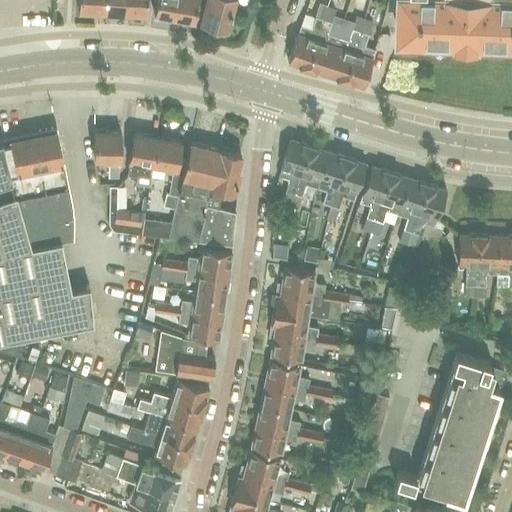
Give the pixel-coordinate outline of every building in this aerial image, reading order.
[(100,9),(105,10),(105,0),(78,0),(78,8),(81,8),(83,11),(90,12),(92,9),(100,9)] [(117,10),(126,11),(126,0),(105,0),(105,10),(107,10),(108,12),(116,13),(117,10)] [(147,0),(126,0),(126,11),(133,11),(134,14),(141,14),(143,12),(146,12),(147,2),(147,0)] [(166,14),(174,16),(176,6),(176,0),(154,0),(155,1),(156,1),(154,12),(158,13),(157,15),(166,16),(166,14)] [(198,0),(176,0),(176,6),(174,16),(182,17),(182,19),(191,21),(191,19),(194,19),(196,8),(197,8),(198,0)] [(207,0),(202,21),(214,24),(216,27),(224,29),(227,27),(233,0),(207,0)] [(511,0),(400,0),(399,35),(399,36),(458,38),(458,41),(481,41),(481,39),(511,40),(511,0)] [(304,12),(300,24),(288,61),(307,67),(327,6),(319,4),(315,16),(304,12)] [(335,9),(327,6),(307,67),(326,73),(338,36),(328,33),(335,9)] [(326,73),(344,79),(364,19),(356,16),(348,40),(338,36),(326,73)] [(372,21),(364,19),(344,79),(363,86),(375,48),(365,45),(372,21)] [(95,130),(95,159),(105,159),(105,164),(109,164),(109,175),(118,175),(118,164),(120,164),(121,130),(95,130)] [(0,349),(22,357),(18,336),(93,322),(89,285),(86,286),(71,289),(61,240),(73,222),(72,204),(60,147),(61,147),(60,141),(59,141),(57,131),(2,142),(1,142),(0,142),(0,349)] [(157,135),(133,131),(128,165),(129,165),(127,174),(138,176),(138,174),(150,175),(151,174),(152,163),(157,135)] [(164,177),(165,171),(172,173),(168,194),(166,194),(164,206),(174,208),(189,148),(180,147),(182,139),(157,135),(152,163),(151,174),(164,177)] [(281,202),(290,204),(310,144),(291,137),(281,166),(278,175),(289,178),(281,202)] [(167,238),(198,241),(206,205),(205,204),(220,149),(190,142),(189,148),(174,208),(167,238)] [(290,204),(292,205),(298,207),(306,184),(316,187),(319,178),(328,150),(310,144),(290,204)] [(222,188),(234,191),(239,171),(237,171),(241,154),(234,152),(233,149),(224,147),(221,149),(220,149),(205,204),(206,205),(198,241),(232,245),(236,211),(218,207),(222,188)] [(347,156),(328,150),(319,178),(316,187),(326,190),(322,202),(331,205),(347,156)] [(366,162),(347,156),(331,205),(327,217),(335,219),(343,196),(354,199),(366,162)] [(362,228),(371,231),(390,170),(372,164),(359,201),(370,205),(362,228)] [(387,210),(397,213),(409,176),(390,170),(371,231),(379,234),(387,210)] [(399,240),(407,243),(428,182),(409,176),(397,213),(407,217),(399,240)] [(428,182),(407,243),(416,246),(424,222),(435,226),(447,189),(428,182)] [(113,187),(113,183),(101,183),(103,191),(110,194),(110,187),(113,187)] [(115,210),(137,208),(135,185),(113,186),(115,210)] [(140,228),(142,213),(116,210),(114,224),(140,228)] [(328,246),(341,247),(344,221),(331,220),(328,246)] [(477,285),(479,234),(459,233),(458,263),(466,263),(465,295),(475,296),(476,285),(477,285)] [(498,234),(479,234),(477,285),(476,285),(475,296),(486,296),(486,273),(497,274),(498,234)] [(511,234),(498,234),(497,274),(508,274),(507,299),(511,299),(511,234)] [(289,245),(288,245),(274,244),(273,256),(288,257),(289,245)] [(306,244),(304,260),(317,262),(320,247),(306,244)] [(186,266),(199,268),(228,273),(232,250),(202,246),(201,257),(188,255),(187,263),(186,266)] [(332,269),(333,261),(319,257),(317,262),(317,265),(332,269)] [(161,259),(160,267),(174,269),(175,261),(161,259)] [(187,263),(175,261),(174,269),(185,271),(186,266),(187,263)] [(196,289),(196,290),(225,295),(228,273),(199,268),(186,266),(185,271),(184,277),(197,279),(196,289)] [(281,288),(281,289),(311,293),(323,295),(324,290),(325,283),(313,281),(315,270),(285,266),(281,288)] [(275,294),(273,310),(307,315),(326,318),(328,300),(322,299),(323,295),(311,293),(281,289),(280,294),(275,294)] [(179,310),(192,312),(222,316),(225,295),(196,290),(194,300),(181,298),(180,305),(179,310)] [(328,300),(335,301),(336,292),(324,290),(323,295),(322,299),(328,300)] [(335,301),(347,303),(348,293),(336,292),(335,301)] [(154,310),(167,312),(169,304),(155,302),(154,310)] [(167,312),(178,314),(179,310),(180,305),(169,304),(167,312)] [(218,339),(222,316),(192,312),(179,310),(178,314),(177,320),(190,323),(189,334),(218,339)] [(307,315),(273,310),(271,324),(276,325),(274,332),(316,339),(317,333),(318,326),(306,325),(307,315)] [(371,326),(369,339),(391,342),(392,328),(371,326)] [(211,378),(214,358),(179,352),(182,336),(160,329),(155,369),(211,378)] [(314,349),(315,343),(316,339),(274,332),(271,356),(301,360),(303,347),(314,349)] [(316,343),(328,345),(329,335),(317,333),(316,339),(315,343),(316,343)] [(342,337),(329,335),(328,345),(341,347),(342,337)] [(131,366),(147,369),(152,349),(135,345),(131,366)] [(493,370),(494,368),(488,366),(490,361),(481,358),(480,359),(456,352),(452,365),(462,368),(460,374),(456,372),(420,484),(463,498),(499,386),(497,386),(500,374),(505,376),(505,374),(493,370)] [(0,369),(13,373),(17,361),(0,356),(0,369)] [(306,389),(307,384),(309,378),(297,375),(300,364),(270,358),(266,380),(295,386),(306,389)] [(33,371),(18,367),(14,385),(28,388),(33,371)] [(315,367),(313,376),(341,382),(343,373),(315,367)] [(139,371),(126,370),(125,385),(137,386),(139,371)] [(73,375),(68,401),(83,406),(92,382),(73,375)] [(178,377),(172,396),(203,406),(209,386),(178,377)] [(306,389),(295,386),(266,380),(261,402),(290,408),(293,397),(304,400),(305,394),(306,389)] [(305,394),(318,396),(320,387),(307,384),(306,389),(305,394)] [(332,389),(320,387),(318,396),(330,399),(332,389)] [(166,415),(197,424),(203,406),(172,396),(153,391),(150,400),(139,397),(136,407),(150,410),(166,415)] [(350,488),(363,491),(389,396),(377,392),(350,488)] [(0,400),(0,401),(0,453),(3,455),(16,419),(6,416),(10,404),(0,400)] [(72,429),(75,430),(83,406),(68,401),(63,426),(70,428),(72,429)] [(288,418),(290,408),(261,402),(256,423),(286,429),(298,432),(299,427),(300,420),(288,418)] [(191,443),(197,424),(166,415),(150,410),(136,407),(149,411),(145,421),(162,426),(159,434),(191,443)] [(3,455),(23,462),(40,414),(31,411),(26,423),(16,419),(3,455)] [(328,431),(343,433),(345,418),(305,413),(305,420),(329,423),(328,431)] [(40,414),(23,462),(43,469),(56,434),(45,430),(49,417),(40,414)] [(298,432),(286,429),(256,423),(252,445),(281,452),(283,440),(295,443),(297,436),(298,432)] [(154,454),(185,463),(191,443),(159,434),(159,435),(130,426),(126,438),(156,447),(154,454)] [(297,436),(309,439),(311,429),(299,427),(298,432),(297,436)] [(72,459),(81,432),(75,430),(72,429),(63,456),(72,459)] [(323,432),(311,429),(309,439),(321,441),(323,432)] [(251,449),(245,471),(286,482),(287,477),(288,472),(276,469),(280,457),(251,449)] [(180,477),(178,476),(158,470),(141,463),(122,457),(121,457),(109,452),(102,470),(115,475),(135,482),(136,482),(174,495),(180,477)] [(59,465),(56,474),(74,481),(82,462),(72,459),(63,456),(59,465)] [(312,474),(316,462),(296,456),(292,468),(312,474)] [(413,487),(416,476),(398,470),(395,481),(413,487)] [(234,491),(268,500),(277,503),(280,493),(282,494),(284,486),(286,482),(245,471),(243,478),(238,476),(234,491)] [(284,486),(296,489),(299,480),(287,477),(286,482),(284,486)] [(311,484),(299,480),(296,489),(308,493),(311,484)] [(161,511),(167,511),(174,495),(136,482),(135,482),(129,501),(161,511)] [(279,511),(266,509),(268,500),(234,491),(230,505),(235,507),(233,511),(279,511)] [(381,507),(382,505),(384,498),(370,493),(368,503),(381,507)] [(339,511),(343,503),(339,501),(334,511),(339,511)]
